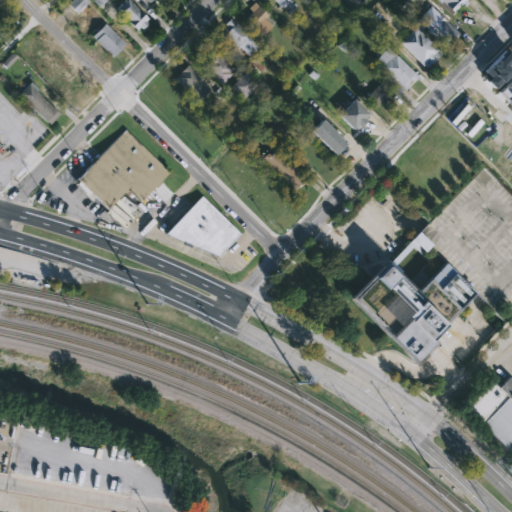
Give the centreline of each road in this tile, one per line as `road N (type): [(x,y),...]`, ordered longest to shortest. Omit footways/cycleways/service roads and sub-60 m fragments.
road 1 (trunk): [(431,418),(175,266),(0,209)]
road 2 (residential): [(225,319),(280,252),(511,19)]
road 3 (residential): [(7,211),(209,0)]
road 4 (residential): [(280,252),(118,92)]
road 5 (trunk): [(0,233),(145,285)]
road 6 (trunk): [(225,319),(348,391)]
road 7 (residential): [(414,437),(511,337)]
road 8 (residential): [(118,92),(27,0)]
